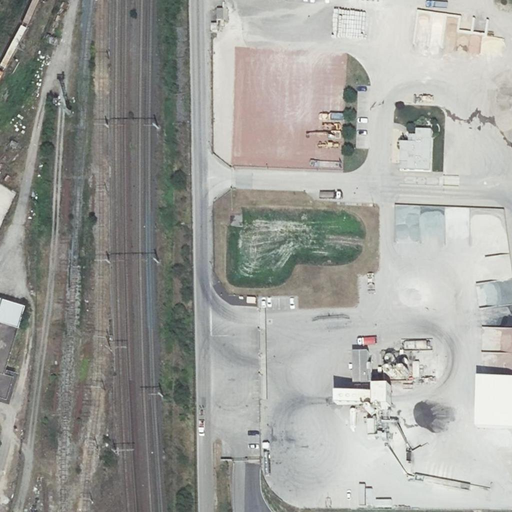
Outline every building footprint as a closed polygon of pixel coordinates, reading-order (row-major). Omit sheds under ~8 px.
[(383,27),(382,35),(403,38),(404,30),(383,27)] [(469,53),(480,53),(480,36),(470,36),(469,53)] [(254,63),(224,63),(224,80),(254,80),(254,77),(259,77),(259,87),(321,86),(321,57),(288,57),(288,63),(259,62),(259,71),(254,70),(254,63)] [(239,116),(227,116),(226,157),(239,158),(239,116)] [(269,116),(244,116),(243,162),(268,162),(269,116)] [(402,143),(401,164),(408,164),(408,172),(431,173),(432,132),(417,131),(417,144),(402,143)] [(327,169),(327,154),(312,154),(312,169),(327,169)] [(0,183),(0,229),(18,193),(0,183)] [(0,385),(26,307),(1,298),(0,301),(0,385)] [(511,328),(484,327),(484,351),(485,351),(485,367),(511,368),(511,328)] [(403,349),(431,349),(431,341),(403,341),(403,349)] [(369,352),(353,352),(354,382),(370,382),(369,352)] [(6,368),(0,385),(0,400),(9,403),(19,373),(6,368)] [(511,379),(482,379),(480,426),(511,427),(511,379)] [(389,395),(339,396),(340,404),(390,403),(389,395)] [(359,506),(372,505),(371,486),(358,487),(359,506)] [(375,510),(392,509),(391,493),(374,494),(375,510)]
